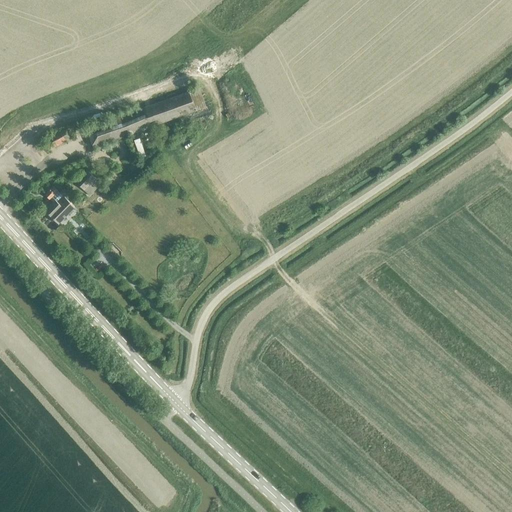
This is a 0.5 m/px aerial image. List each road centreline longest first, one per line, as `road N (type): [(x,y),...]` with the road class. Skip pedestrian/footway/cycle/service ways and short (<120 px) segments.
road 1 (unclassified): [(176,404),(200,323),(222,294),(511,91)]
road 2 (secondary): [(176,404),(0,216)]
road 3 (secondary): [(288,511),(176,404)]
